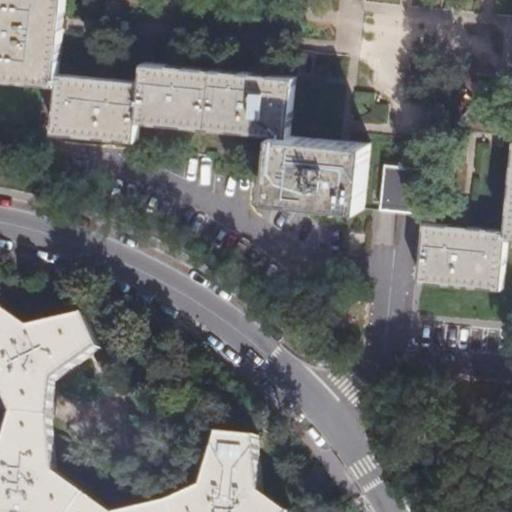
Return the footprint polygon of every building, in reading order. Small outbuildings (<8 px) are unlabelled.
[(60,0),(0,0),(0,81),(52,86),(53,72),(60,0)] [(295,74),(143,59),(141,81),(137,120),(272,133),(273,127),(289,129),(295,74)] [(141,81),(53,72),(52,86),(47,133),(135,142),(137,120),(141,81)] [(289,129),(273,127),(272,133),(266,196),(365,206),(372,137),(289,129)] [(417,170),(377,166),(373,207),(413,210),(417,170)] [(504,234),(419,225),(413,283),(498,291),(504,234)] [(287,511),(289,511),(259,489),(258,435),(216,429),(201,485),(167,501),(120,511),(109,511),(54,470),(48,412),(52,377),(98,346),(81,311),(24,322),(0,302),(0,385),(12,410),(0,447),(0,511),(287,511)]
